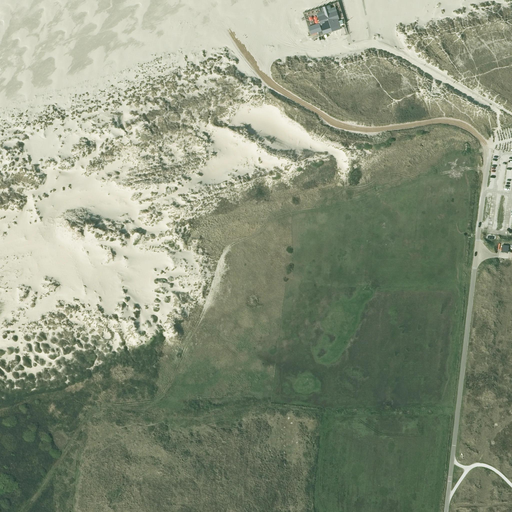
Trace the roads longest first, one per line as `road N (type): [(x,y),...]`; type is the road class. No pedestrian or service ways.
road 1 (track): [(23,511),(90,412),(142,408),(164,391),(227,248),(282,215),(480,168)]
road 2 (unclassified): [(445,511),(489,148)]
road 3 (track): [(489,148),(445,120),(377,128),(342,122),(268,80),(256,55)]
road 4 (track): [(142,408),(161,417),(266,404),(320,411)]
road 5 (track): [(511,114),(370,39)]
